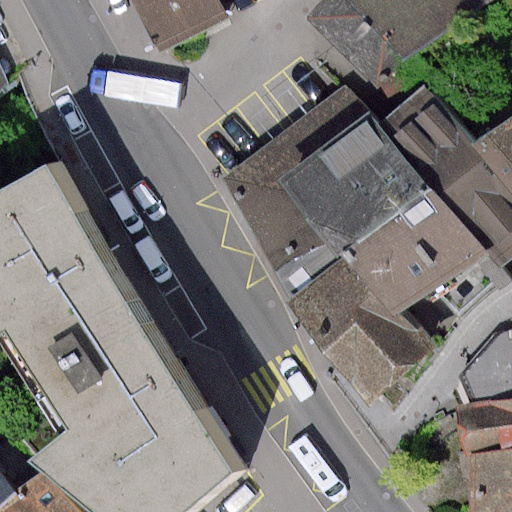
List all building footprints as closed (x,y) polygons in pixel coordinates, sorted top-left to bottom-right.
[(135,0),(160,50),(228,17),(219,0),(135,0)] [(495,0),(318,0),(304,17),(378,90),(495,0)] [(0,94),(23,79),(0,45),(0,94)] [(346,86),(223,177),(291,303),(375,402),(438,351),(409,309),(491,260),(501,269),(511,260),(511,117),(476,141),(426,84),(382,120),(346,86)] [(203,511),(245,475),(56,161),(0,190),(0,339),(12,335),(71,441),(37,468),(96,511),(203,511)] [(511,511),(511,333),(471,389),(469,511),(511,511)] [(96,511),(37,468),(13,495),(0,507),(0,511),(1,511),(96,511)] [(0,479),(0,511),(1,511),(0,511),(0,507),(13,495),(0,479)]
